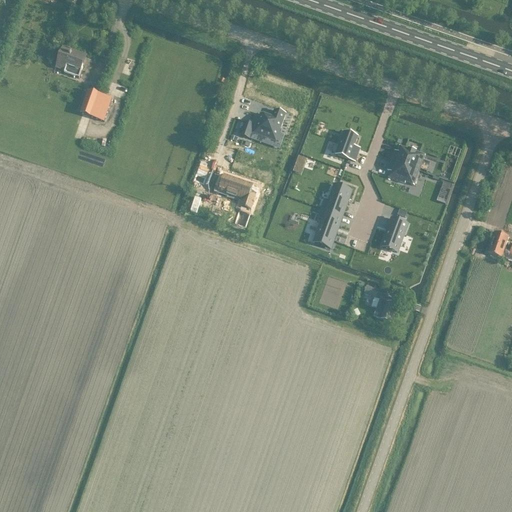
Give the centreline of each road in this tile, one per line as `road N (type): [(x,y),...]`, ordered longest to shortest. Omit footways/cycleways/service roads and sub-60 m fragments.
road 1 (tertiary): [(360,511),(495,124)]
road 2 (tertiary): [(394,88),(147,0)]
road 3 (primary): [(511,69),(314,0)]
road 4 (unclassified): [(394,88),(364,173),(372,198),(359,236)]
